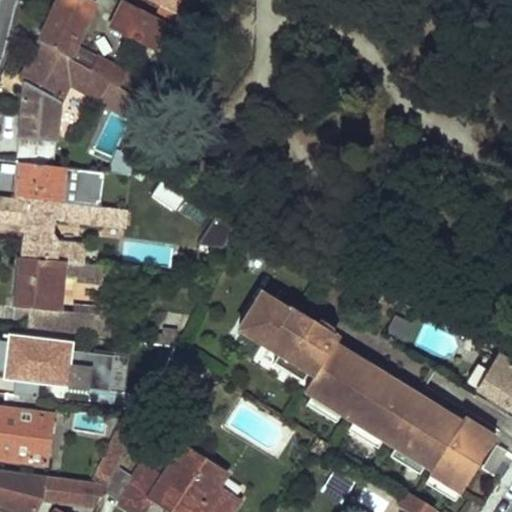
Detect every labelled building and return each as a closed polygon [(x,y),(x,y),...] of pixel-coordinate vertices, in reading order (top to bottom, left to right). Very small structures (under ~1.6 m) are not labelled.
[(75,0),(58,0),(37,42),(66,59),(90,8),(75,0)] [(138,0),(159,10),(172,17),(179,4),(181,0),(138,0)] [(123,4),(110,28),(164,57),(176,32),(123,4)] [(172,17),(159,10),(156,16),(178,27),(181,22),(172,17)] [(66,59),(37,42),(19,80),(25,83),(58,102),(59,100),(68,83),(120,113),(122,108),(136,116),(142,104),(119,90),(89,73),(66,59)] [(96,62),(89,73),(119,90),(125,78),(96,62)] [(58,102),(25,83),(17,138),(24,139),(21,161),(51,166),(59,100),(58,102)] [(24,139),(17,138),(14,161),(19,161),(21,161),(24,139)] [(138,166),(118,154),(114,160),(107,173),(133,176),(138,166)] [(19,161),(14,197),(58,203),(63,167),(51,166),(21,161),(19,161)] [(58,203),(14,197),(13,202),(0,200),(0,223),(19,226),(18,234),(24,235),(22,259),(83,264),(84,247),(54,244),(41,236),(43,218),(124,227),(126,209),(92,206),(58,203)] [(22,259),(17,259),(11,307),(30,309),(27,328),(109,337),(111,314),(98,314),(98,309),(72,307),(72,313),(58,312),(61,277),(76,279),(76,282),(99,285),(101,266),(83,264),(22,259)] [(445,415),(325,340),(331,331),(329,324),(316,316),(314,320),(286,303),(285,306),(257,289),(234,325),(274,350),(302,367),(308,371),(298,388),(313,397),(344,417),(353,423),(384,441),(395,448),(425,466),(435,472),(433,476),(456,491),(491,436),(459,415),(455,421),(452,428),(441,421),(445,415)] [(160,343),(175,345),(176,330),(162,328),(161,335),(160,343)] [(160,343),(161,335),(150,334),(149,342),(160,343)] [(8,335),(3,372),(26,374),(25,380),(67,385),(70,365),(73,343),(8,335)] [(120,385),(117,406),(125,407),(144,410),(163,369),(175,345),(160,343),(149,342),(141,341),(139,356),(134,356),(131,371),(127,371),(125,385),(120,385)] [(188,354),(175,345),(163,369),(175,376),(188,354)] [(302,367),(274,350),(269,358),(297,376),(302,367)] [(195,389),(209,366),(188,354),(175,376),(195,389)] [(511,363),(497,355),(488,370),(478,365),(468,382),(478,388),(511,407),(511,363)] [(70,365),(67,385),(89,388),(91,367),(70,365)] [(0,407),(0,457),(47,463),(52,414),(33,412),(35,398),(7,394),(5,409),(0,407)] [(344,417),(313,397),(308,406),(338,426),(344,417)] [(125,407),(93,480),(111,482),(126,450),(144,410),(125,407)] [(455,421),(445,415),(441,421),(452,428),(455,421)] [(384,441),(353,423),(348,432),(379,451),(384,441)] [(318,433),(315,439),(330,448),(333,443),(318,433)] [(231,472),(185,445),(167,476),(145,462),(136,477),(139,479),(123,505),(135,511),(149,511),(156,501),(175,511),(233,511),(242,498),(223,486),(231,472)] [(425,466),(395,448),(389,457),(419,476),(425,466)] [(145,462),(126,450),(111,482),(105,494),(123,505),(139,479),(136,477),(145,462)] [(0,469),(0,504),(18,511),(34,511),(41,498),(100,506),(105,494),(111,482),(93,480),(0,469)] [(329,482),(346,495),(353,485),(334,473),(329,482)] [(456,491),(433,476),(427,485),(451,500),(456,491)] [(413,510),(411,511),(434,511),(437,508),(410,491),(403,503),(413,510)]
